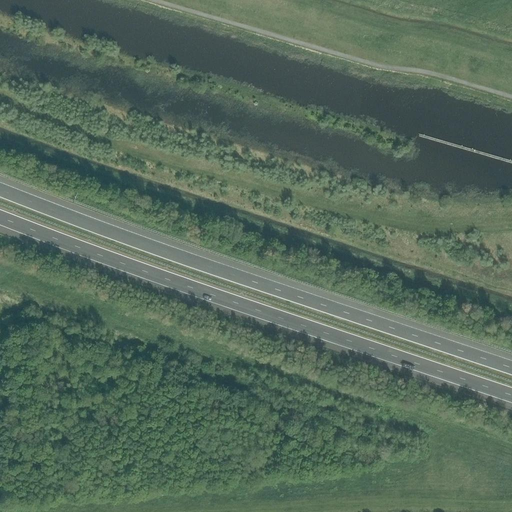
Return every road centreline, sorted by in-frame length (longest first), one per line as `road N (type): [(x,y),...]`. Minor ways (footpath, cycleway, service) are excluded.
road 1 (motorway): [(511,367),(147,248),(0,190)]
road 2 (motorway): [(0,219),(237,307),(511,395)]
